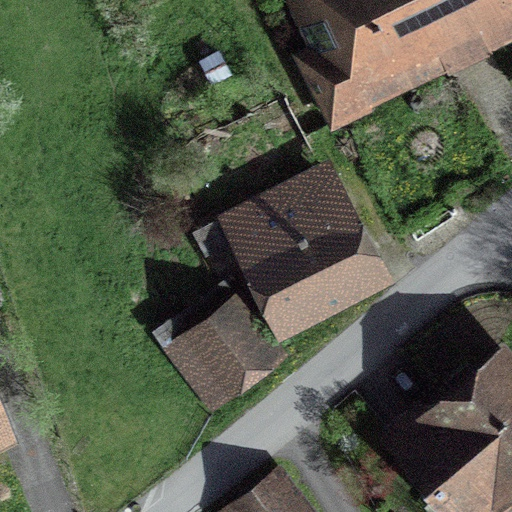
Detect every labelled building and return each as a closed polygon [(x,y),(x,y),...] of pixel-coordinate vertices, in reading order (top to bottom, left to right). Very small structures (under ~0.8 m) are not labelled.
[(511,35),(511,0),(290,0),(309,39),(293,47),(330,123),(511,35)] [(280,334),(395,275),(331,151),(216,210),(280,334)] [(234,287),(225,275),(152,327),(210,409),(288,353),(239,284),(234,287)] [(511,489),(511,337),(504,329),(426,395),(421,389),(377,425),(451,511),(499,511),(511,501),(511,497),(508,492),(511,489)] [(0,389),(0,440),(18,433),(0,389)] [(317,511),(278,459),(210,510),(211,511),(317,511)]
